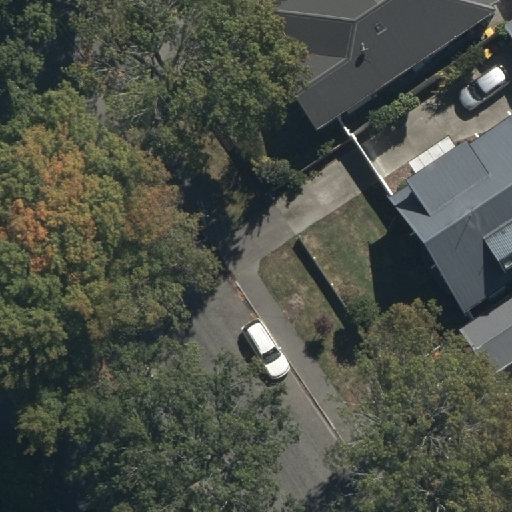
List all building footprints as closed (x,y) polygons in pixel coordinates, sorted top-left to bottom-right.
[(124,0),(131,9),(144,0),(124,0)] [(266,0),(251,10),(335,140),(506,30),(486,0),(266,0)] [(511,148),(389,225),(491,392),(511,379),(511,148)] [(511,413),(500,422),(503,427),(511,440),(511,413)] [(0,472),(26,455),(0,415),(0,472)]
